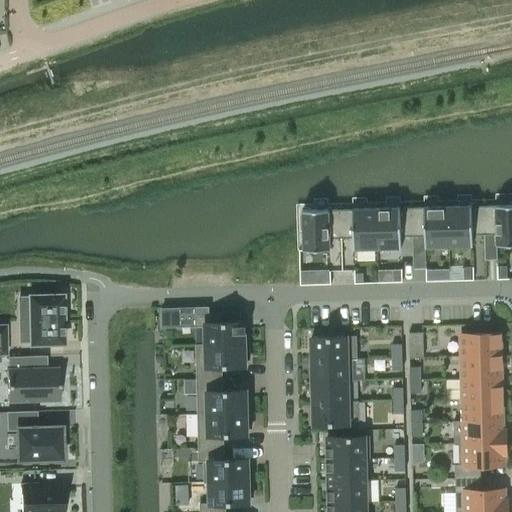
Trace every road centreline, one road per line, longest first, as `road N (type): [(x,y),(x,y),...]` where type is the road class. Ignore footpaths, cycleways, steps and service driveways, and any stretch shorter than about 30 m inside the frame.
road 1 (residential): [(101,511),(102,309),(130,298),(274,295)]
road 2 (residential): [(274,295),(511,290)]
road 3 (residential): [(279,511),(274,295)]
road 4 (residential): [(26,55),(182,0)]
